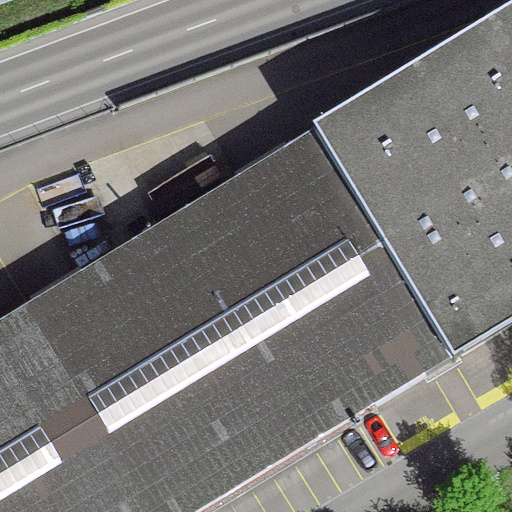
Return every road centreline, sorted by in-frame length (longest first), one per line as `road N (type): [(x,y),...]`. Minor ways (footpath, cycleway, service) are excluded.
road 1 (primary): [(279,0),(0,102)]
road 2 (residential): [(367,511),(511,432)]
